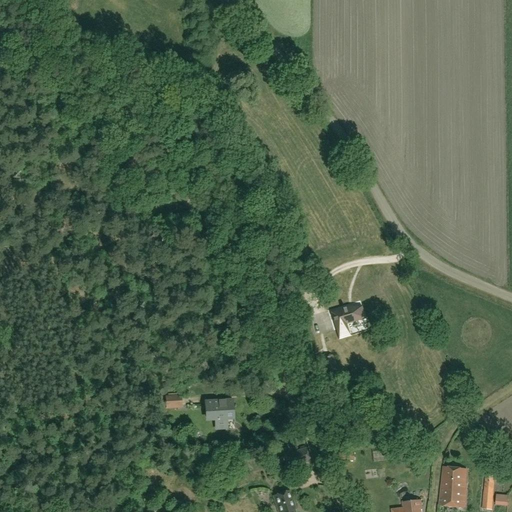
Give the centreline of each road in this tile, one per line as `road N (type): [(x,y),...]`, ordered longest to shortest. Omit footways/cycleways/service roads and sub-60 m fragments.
road 1 (track): [(59,0),(102,78),(176,162),(255,289),(311,445),(345,511)]
road 2 (unclassified): [(511,300),(439,269),(411,245),(306,87),(225,0)]
road 3 (track): [(430,511),(451,433),(511,387)]
